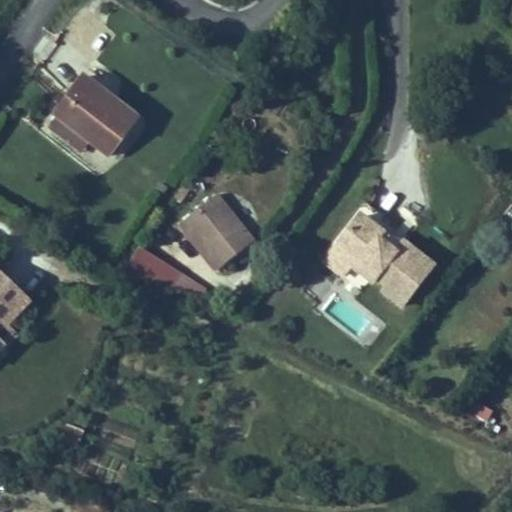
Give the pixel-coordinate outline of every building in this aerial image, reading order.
[(87,65),(110,81),(116,73),(93,57),(87,65)] [(110,81),(87,65),(60,104),(118,143),(144,105),(110,81)] [(98,174),(107,162),(87,148),(78,160),(98,174)] [(261,229),(225,181),(190,206),(226,254),(261,229)] [(364,208),(387,227),(382,233),(397,245),(405,235),(410,229),(372,198),(364,208)] [(385,284),(404,299),(435,260),(405,235),(397,245),(382,233),(387,227),(364,208),(338,239),(356,253),(352,257),(371,272),(374,268),(388,280),(385,284)] [(352,257),(356,253),(338,239),(328,253),(345,267),(352,257)] [(138,248),(123,274),(190,313),(205,287),(138,248)] [(0,354),(15,340),(3,328),(27,305),(0,276),(0,354)] [(485,424),(492,413),(476,403),(469,415),(485,424)] [(63,426),(57,447),(77,453),(83,432),(63,426)]
